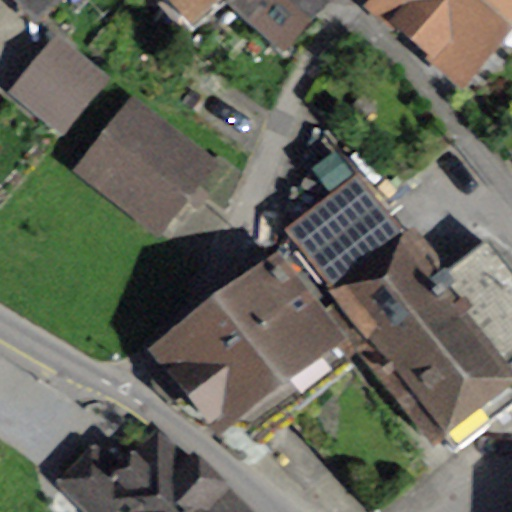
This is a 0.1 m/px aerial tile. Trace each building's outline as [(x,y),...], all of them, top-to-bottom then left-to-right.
[(24,0),(35,11),(47,0),(24,0)] [(182,0),(194,15),(213,0),(182,0)] [(244,0),(287,39),(315,10),(305,0),(244,0)] [(511,0),(388,0),(381,9),(454,72),(511,4),(511,0)] [(64,140),(112,83),(58,36),(9,93),(64,140)] [(81,171),(160,233),(210,170),(131,107),(81,171)] [(438,283),(325,137),(271,267),(275,273),(316,322),(339,304),(369,343),(358,351),(425,439),(437,430),(455,454),(511,409),(511,276),(487,245),(438,283)] [(266,429),(349,364),(316,322),(275,273),(271,267),(261,256),(240,271),(208,309),(216,319),(171,354),(157,375),(155,384),(159,393),(168,401),(193,384),(216,415),(266,429)] [(224,511),(158,441),(120,479),(95,455),(63,487),(86,511),(224,511)]
